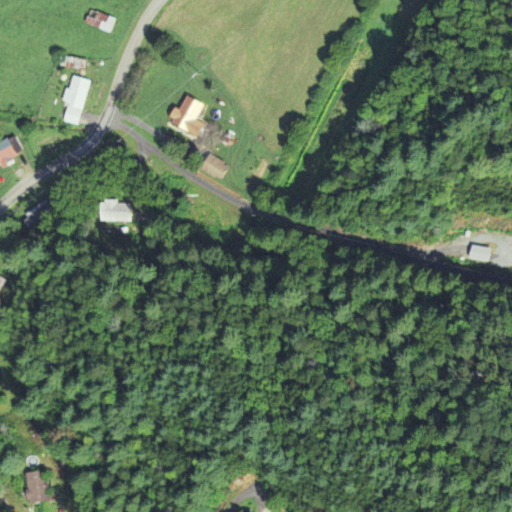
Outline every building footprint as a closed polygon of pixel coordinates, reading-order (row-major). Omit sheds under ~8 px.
[(115,20),(89,11),(83,25),(109,35),(115,20)] [(62,69),(83,74),(86,63),(64,58),(62,69)] [(63,124),(78,127),(88,81),(69,77),(63,105),(66,105),(63,124)] [(203,106),(185,98),(179,112),(175,110),(167,125),(197,139),(203,125),(196,122),(203,106)] [(0,166),(23,157),(15,138),(0,144),(0,166)] [(227,166),(208,155),(199,171),(219,181),(227,166)] [(0,295),(9,286),(0,277),(0,295)] [(25,475),(29,506),(49,504),(44,473),(25,475)]
